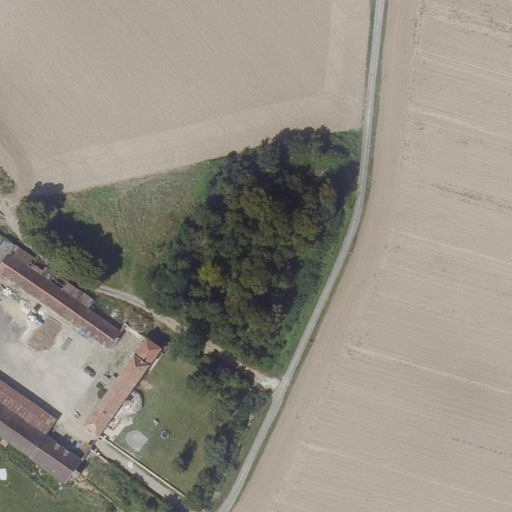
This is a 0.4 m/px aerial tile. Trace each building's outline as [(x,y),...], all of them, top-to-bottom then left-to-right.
[(137,313),(25,228),(2,211),(0,214),(0,248),(117,339),(137,313)] [(171,313),(152,298),(138,314),(158,329),(161,325),(171,313)] [(96,412),(112,424),(177,336),(161,325),(158,329),(96,412)] [(28,375),(34,370),(6,340),(0,345),(28,375)] [(241,393),(248,383),(231,370),(223,384),(241,393)] [(76,472),(92,450),(0,379),(0,413),(12,423),(76,472)]
